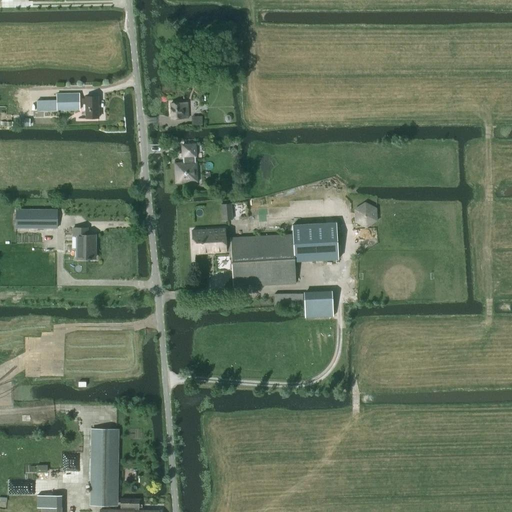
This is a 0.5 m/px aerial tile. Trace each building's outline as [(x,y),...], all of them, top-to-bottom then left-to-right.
[(30,102),(29,93),(14,93),(14,102),(10,102),(10,108),(14,108),(14,113),(29,113),(29,102),(30,102)] [(92,121),(105,120),(105,103),(78,104),(78,121),(84,121),(84,129),(92,129),(92,121)] [(171,119),(188,119),(188,103),(170,103),(171,119)] [(45,105),(45,116),(65,115),(64,104),(45,105)] [(191,126),(202,126),(202,117),(191,117),(191,126)] [(176,183),(196,182),(195,145),(182,145),(183,164),(176,165),(176,183)] [(222,221),(232,220),(231,204),(221,205),(222,221)] [(366,228),(376,221),(375,209),(365,204),(355,210),(355,222),(366,228)] [(57,211),(16,210),(15,228),(57,228),(57,211)] [(231,250),(233,287),(295,284),(294,262),(338,259),(336,223),(292,225),(292,235),(230,238),(230,240),(226,240),(226,250),(231,250)] [(77,236),(77,259),(87,259),(87,260),(90,260),(90,259),(94,259),(94,250),(92,250),(92,245),(95,245),(95,236),(87,236),(87,229),(73,229),(73,236),(77,236)] [(192,231),(193,254),(226,252),(226,250),(226,240),(225,229),(192,231)] [(305,318),(333,316),(331,291),(304,293),(304,306),(305,318)] [(274,294),(274,307),(290,306),(302,306),(302,294),(290,294),(274,294)] [(115,506),(116,429),(93,429),(92,506),(115,506)] [(61,511),(62,496),(37,495),(36,508),(41,508),(40,511),(61,511)] [(138,511),(139,499),(120,499),(120,510),(100,510),(100,511),(157,511),(158,511),(138,511)]
